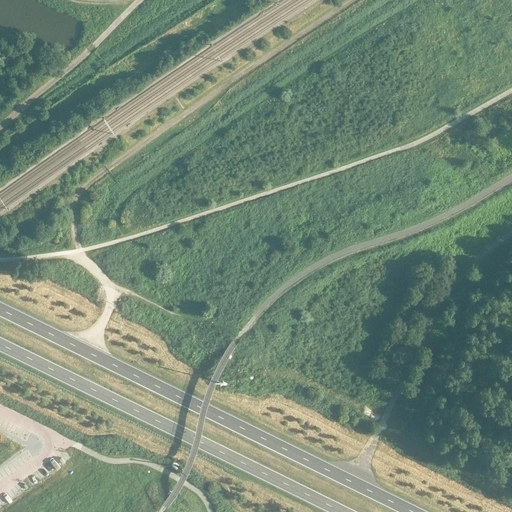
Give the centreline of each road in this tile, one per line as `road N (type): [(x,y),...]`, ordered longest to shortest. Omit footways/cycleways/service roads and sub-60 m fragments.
road 1 (trunk): [(354,483),(0,308)]
road 2 (track): [(79,250),(74,210),(82,189),(354,0)]
road 3 (trunk): [(0,345),(341,511)]
road 4 (unclassified): [(354,483),(440,301),(479,254),(511,231)]
road 5 (residential): [(0,411),(38,429),(48,445),(0,488)]
